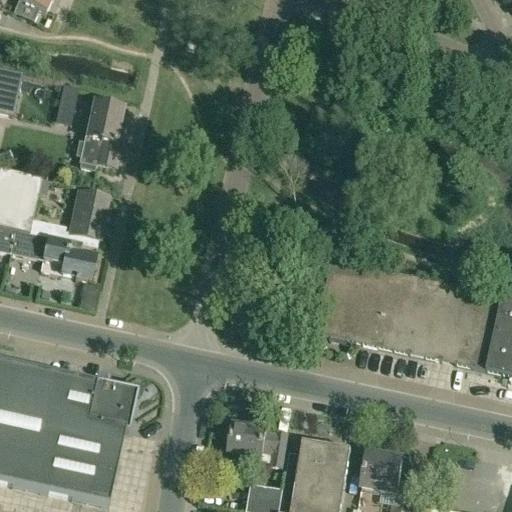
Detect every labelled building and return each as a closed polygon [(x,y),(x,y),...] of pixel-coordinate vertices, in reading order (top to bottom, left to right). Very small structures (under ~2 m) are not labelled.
[(20,0),(14,16),(35,25),(39,14),(46,16),(52,0),(20,0)] [(0,117),(12,120),(20,81),(0,76),(0,117)] [(64,90),(59,113),(73,116),(78,93),(64,90)] [(122,113),(95,107),(88,141),(85,140),(83,147),(79,146),(76,160),(80,161),(79,167),(81,168),(80,172),(94,175),(95,171),(97,171),(98,168),(115,172),(120,148),(119,148),(115,145),(122,113)] [(0,231),(82,250),(97,253),(98,245),(99,245),(109,202),(79,195),(70,237),(65,236),(66,233),(32,226),(42,183),(0,174),(0,231)] [(82,250),(0,231),(0,255),(51,266),(48,276),(61,279),(90,286),(95,261),(80,257),(82,250)] [(511,302),(332,263),(316,337),(511,380),(511,302)] [(0,488),(108,511),(124,436),(128,437),(137,396),(111,390),(112,384),(102,382),(101,388),(96,387),(95,390),(0,369),(0,488)] [(244,465),(245,460),(262,463),(263,455),(273,457),(271,469),(283,471),(289,438),(276,436),(276,437),(266,436),(266,433),(234,428),(229,458),(231,458),(230,463),(244,465)] [(341,511),(351,455),(304,447),(292,445),(284,495),(280,511),(341,511)] [(402,511),(405,499),(397,498),(403,463),(367,456),(361,492),(394,498),(391,511),(402,511)] [(280,511),(284,495),(251,490),(247,511),(280,511)]
